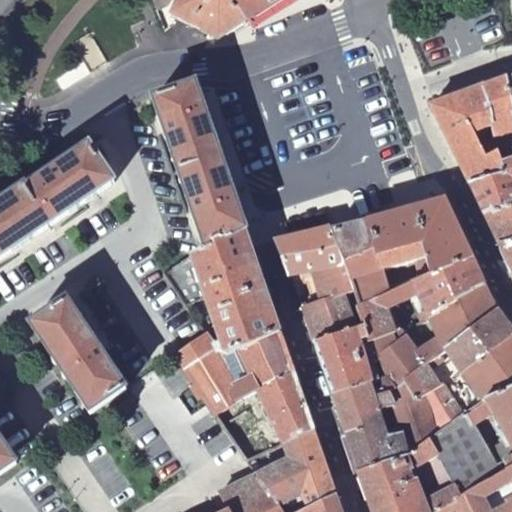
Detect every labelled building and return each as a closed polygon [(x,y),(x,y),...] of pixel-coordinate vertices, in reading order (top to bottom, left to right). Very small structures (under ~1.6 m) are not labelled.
[(218,41),(248,22),(232,3),(229,0),(178,0),(171,16),(218,41)] [(235,0),(232,3),(248,22),(281,0),(235,0)] [(431,110),(469,187),(509,178),(506,167),(511,164),(511,101),(506,81),(432,108),(431,109),(431,110)] [(180,172),(219,158),(195,89),(157,101),(156,102),(180,172)] [(27,190),(51,226),(113,183),(90,148),(27,190)] [(180,172),(206,249),(244,232),(219,158),(180,172)] [(509,178),(469,187),(484,216),(511,210),(511,164),(506,167),(509,178)] [(26,188),(0,205),(0,259),(51,226),(27,190),(26,188)] [(433,276),(472,260),(445,202),(406,213),(339,232),(334,234),(355,295),(359,306),(383,297),(392,293),(384,269),(427,259),(433,276)] [(511,210),(484,216),(499,248),(511,243),(511,210)] [(310,236),(331,230),(327,215),(285,226),(290,241),(310,236)] [(324,304),(355,295),(334,234),(332,230),(331,230),(310,236),(290,241),(277,245),(288,278),(292,277),(296,288),(317,282),(324,304)] [(251,251),(244,232),(206,249),(184,263),(163,276),(193,320),(199,316),(194,307),(205,301),(216,337),(209,341),(206,336),(203,338),(173,358),(186,377),(222,352),(224,358),(280,335),(251,251)] [(511,243),(499,248),(511,273),(511,243)] [(413,284),(428,319),(484,286),(472,260),(433,276),(413,284)] [(444,352),(495,309),(484,286),(428,319),(444,352)] [(304,310),(317,344),(358,328),(350,310),(357,307),(359,306),(355,295),(324,304),(304,310)] [(370,344),(397,332),(383,297),(359,306),(357,307),(364,326),(370,344)] [(66,302),(32,326),(91,413),(125,389),(66,302)] [(428,391),(437,436),(484,400),(511,387),(511,331),(495,309),(444,352),(457,372),(437,385),(423,366),(404,379),(418,397),(428,391)] [(335,398),(370,384),(360,353),(372,350),(370,344),(364,326),(358,328),(317,344),(335,398)] [(370,344),(372,350),(376,364),(382,362),(389,377),(382,380),(386,392),(404,379),(423,366),(425,365),(402,330),(397,332),(370,344)] [(222,352),(186,377),(216,421),(241,403),(260,393),(294,375),(280,335),(224,358),(222,352)] [(294,375),(260,393),(263,400),(255,404),(262,422),(271,419),(283,447),(313,431),(294,375)] [(404,379),(386,392),(382,380),(370,384),(335,398),(362,476),(401,464),(428,443),(437,436),(428,391),(418,397),(404,379)] [(511,387),(484,400),(437,436),(428,443),(462,499),(465,497),(506,475),(505,474),(511,469),(511,387)] [(241,403),(216,421),(246,466),(271,453),(241,403)] [(310,510),(335,496),(313,431),(283,447),(287,454),(290,461),(258,477),(267,495),(279,511),(298,511),(308,506),(310,510)] [(0,441),(0,473),(15,463),(0,441)] [(437,511),(462,499),(428,443),(401,464),(362,476),(359,477),(371,511),(437,511)] [(511,511),(511,469),(505,474),(506,475),(465,497),(472,511),(511,511)] [(219,497),(227,511),(233,511),(267,495),(258,477),(253,480),(219,497)] [(279,511),(267,495),(233,511),(279,511)] [(330,511),(339,507),(335,496),(310,510),(311,511),(330,511)] [(472,511),(465,497),(462,499),(437,511),(472,511)]
